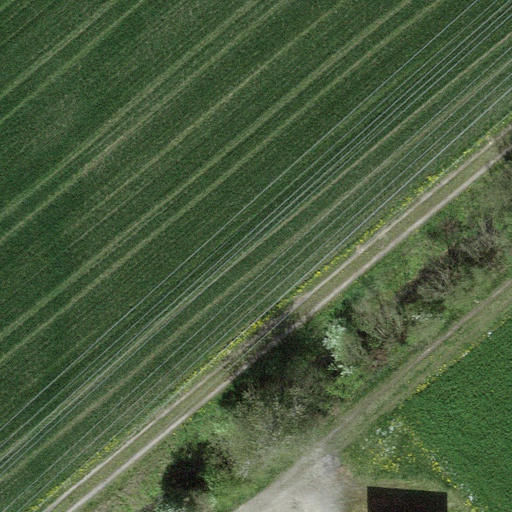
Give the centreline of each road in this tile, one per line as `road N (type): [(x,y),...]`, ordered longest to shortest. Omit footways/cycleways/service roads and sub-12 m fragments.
road 1 (track): [(511,150),(76,511)]
road 2 (track): [(511,300),(267,511)]
